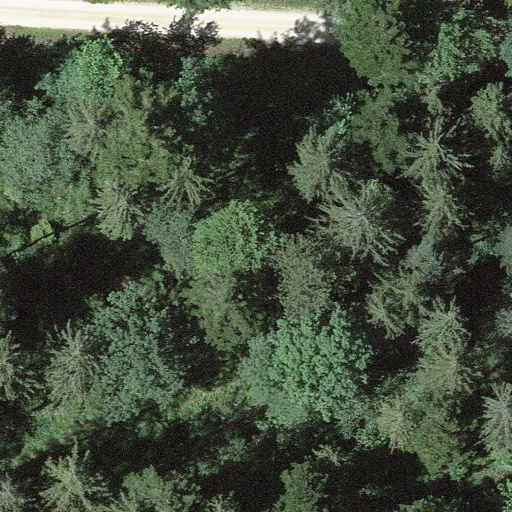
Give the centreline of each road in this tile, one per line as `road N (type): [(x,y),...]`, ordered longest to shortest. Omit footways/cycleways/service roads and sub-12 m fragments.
road 1 (track): [(0,414),(281,323),(511,224)]
road 2 (track): [(0,5),(511,43)]
